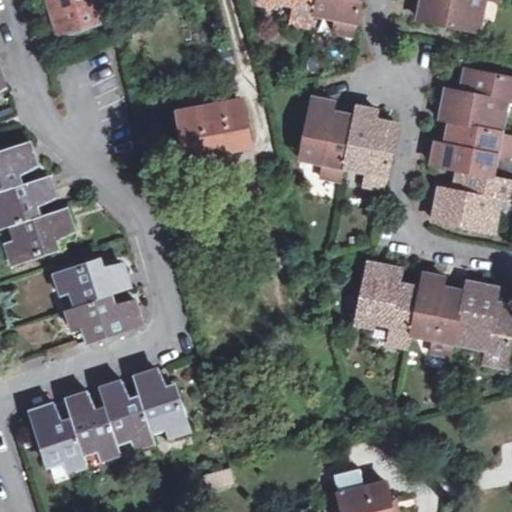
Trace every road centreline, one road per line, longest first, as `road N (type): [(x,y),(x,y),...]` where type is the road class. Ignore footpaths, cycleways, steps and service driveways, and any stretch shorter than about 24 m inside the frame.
road 1 (residential): [(0,395),(162,343),(169,331),(135,219),(32,113),(2,0)]
road 2 (residential): [(380,0),(379,52),(407,101),(409,212),(417,232),(455,248),(511,253)]
